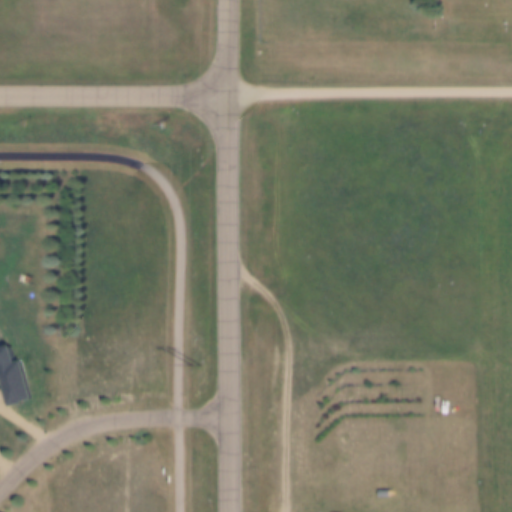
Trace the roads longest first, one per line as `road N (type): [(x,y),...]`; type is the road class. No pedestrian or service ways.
road 1 (residential): [(226,511),(225,0)]
road 2 (track): [(226,261),(261,287),(290,335),(283,511)]
road 3 (residential): [(0,485),(44,442),(85,424),(226,413)]
road 4 (residential): [(225,93),(0,95)]
